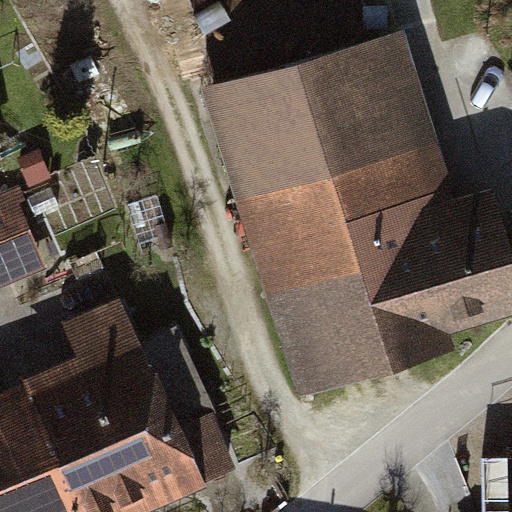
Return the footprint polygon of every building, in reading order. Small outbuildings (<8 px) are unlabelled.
[(404,25),(201,93),(301,395),(463,342),(457,323),(511,304),(511,216),(503,188),(462,201),(404,25)] [(0,159),(17,152),(0,111),(0,159)] [(17,192),(0,199),(0,290),(50,270),(17,192)] [(0,511),(142,511),(248,464),(223,409),(190,424),(132,296),(73,323),(89,357),(0,397),(0,511)] [(511,511),(511,458),(496,458),(496,511),(511,511)]
